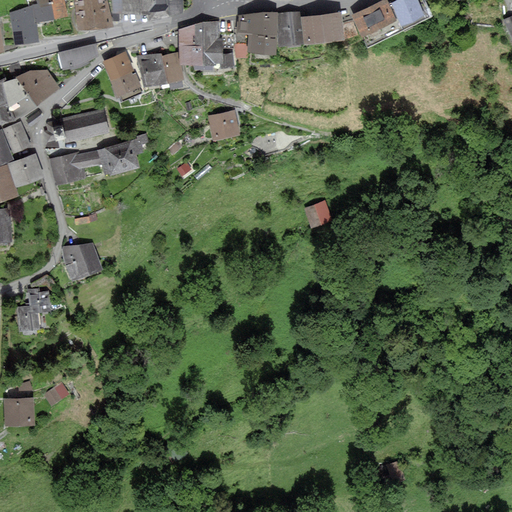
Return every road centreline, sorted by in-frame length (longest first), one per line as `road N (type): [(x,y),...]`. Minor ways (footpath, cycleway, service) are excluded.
road 1 (track): [(170,21),(195,89),(319,133),(422,140),(511,194)]
road 2 (residential): [(0,290),(55,259),(63,225),(42,142),(57,96)]
road 3 (secondary): [(162,23),(0,60)]
road 4 (residential): [(57,96),(107,53),(152,36),(162,23)]
